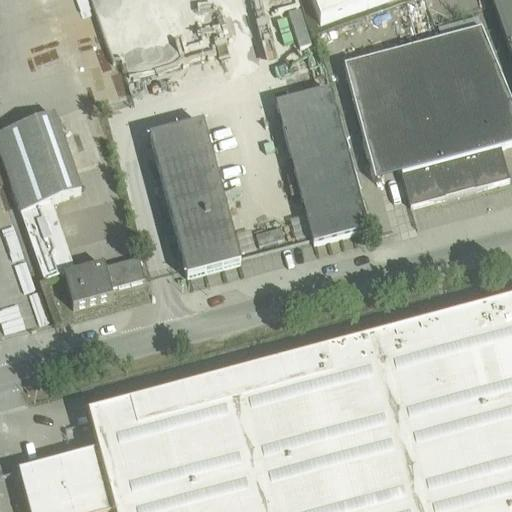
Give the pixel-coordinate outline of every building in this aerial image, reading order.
[(310,0),(320,26),(393,0),(310,0)] [(511,0),(489,0),(511,63),(511,0)] [(511,148),(511,108),(481,33),(344,70),(375,186),(401,178),(410,211),(445,202),(445,201),(474,193),(474,194),(509,184),(500,152),(511,148)] [(367,234),(330,93),(276,108),(313,248),(367,234)] [(0,154),(21,217),(84,196),(58,120),(0,140),(0,154)] [(241,268),(203,127),(150,141),(187,282),(241,268)] [(110,294),(144,285),(139,264),(105,273),(104,269),(75,277),(51,207),(21,217),(45,288),(65,282),(73,313),(113,302),(110,294)] [(283,243),(280,232),(255,239),(258,250),(283,243)] [(511,511),(511,305),(88,419),(98,455),(96,456),(32,473),(18,477),(27,511),(511,511)] [(32,473),(96,456),(93,444),(29,461),(32,473)]
